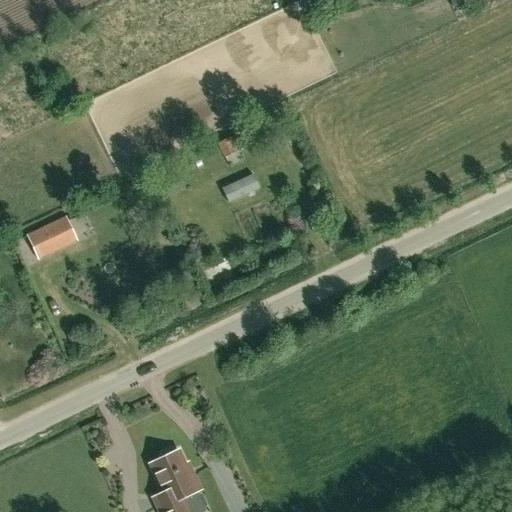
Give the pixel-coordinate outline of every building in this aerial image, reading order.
[(237,140),(225,146),(231,158),(243,152),(237,140)] [(228,202),(259,188),(252,173),(221,188),(228,202)] [(38,259),(77,241),(65,216),(27,235),(38,259)] [(77,221),(83,239),(92,236),(85,218),(77,221)] [(154,499),(159,511),(188,511),(183,499),(197,492),(178,452),(151,465),(165,494),(154,499)]
